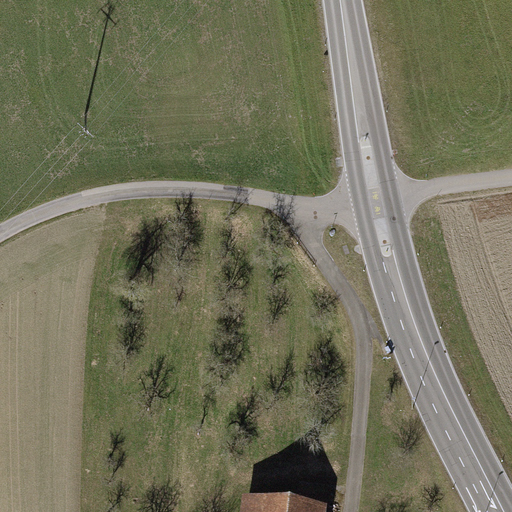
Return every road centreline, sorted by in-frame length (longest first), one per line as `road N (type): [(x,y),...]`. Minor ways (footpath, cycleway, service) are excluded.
road 1 (secondary): [(341,0),(403,305),(497,511)]
road 2 (track): [(511,180),(311,215),(239,192),(104,192),(0,234)]
road 3 (track): [(350,511),(366,331),(305,232),(311,215)]
